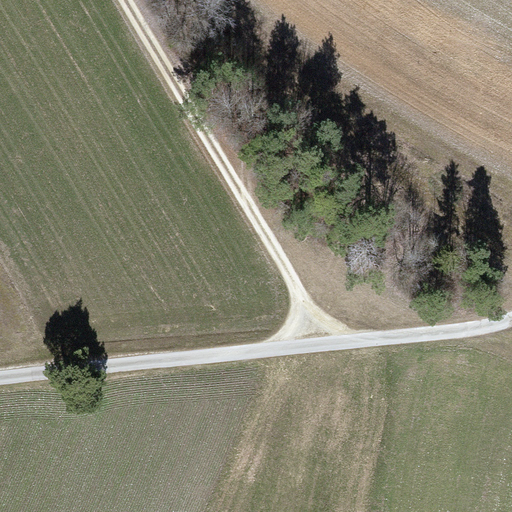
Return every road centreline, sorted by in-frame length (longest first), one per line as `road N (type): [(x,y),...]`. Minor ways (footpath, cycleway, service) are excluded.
road 1 (track): [(0,381),(335,346),(511,316)]
road 2 (track): [(126,0),(335,346)]
